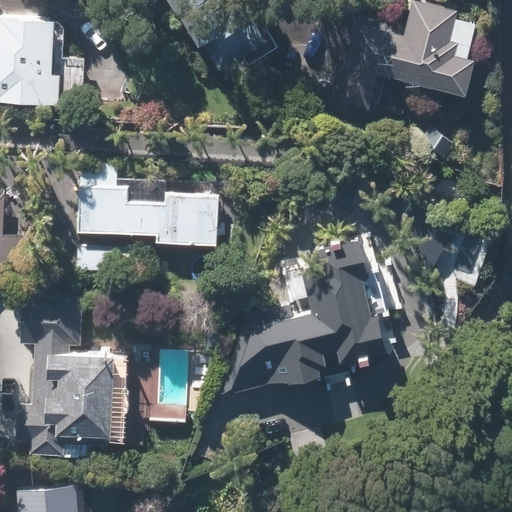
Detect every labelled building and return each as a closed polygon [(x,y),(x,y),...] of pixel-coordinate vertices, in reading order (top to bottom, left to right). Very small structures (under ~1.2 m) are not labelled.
[(189,0),(233,70),(280,40),(254,0),(189,0)] [(416,0),(411,25),(354,11),(333,100),(381,111),(393,63),(473,83),(481,49),(461,44),(464,31),(457,30),(463,5),(444,0),(416,0)] [(60,66),(63,10),(0,7),(0,93),(67,96),(68,67),(60,66)] [(89,156),(87,222),(166,225),(165,232),(223,234),(225,187),(171,185),(170,196),(134,195),(134,179),(120,179),(121,157),(89,156)] [(10,187),(0,186),(0,257),(26,258),(27,232),(9,231),(10,187)] [(371,225),(322,238),(326,254),(311,258),(322,301),(286,310),(283,297),(248,306),(221,385),(328,359),(326,351),(397,334),(389,301),(381,303),(371,264),(380,261),(371,225)] [(141,245),(80,240),(78,261),(140,265),(141,245)] [(85,293),(28,290),(25,337),(41,338),(38,397),(26,397),(24,433),(36,434),(36,445),(70,446),(71,434),(115,437),(116,427),(129,428),(134,345),(82,342),(85,293)] [(83,511),(80,478),(24,484),(27,511),(83,511)]
